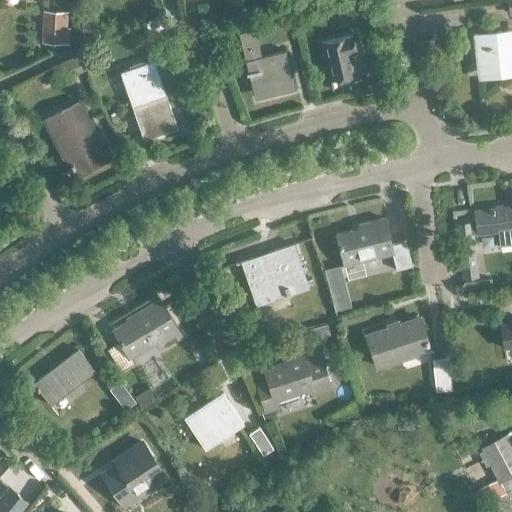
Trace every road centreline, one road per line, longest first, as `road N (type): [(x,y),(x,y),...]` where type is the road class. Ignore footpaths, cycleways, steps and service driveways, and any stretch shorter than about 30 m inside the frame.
road 1 (unclassified): [(173,238),(304,188),(415,162)]
road 2 (unclassified): [(0,347),(68,297),(173,238)]
road 3 (unclassified): [(69,218),(239,140)]
road 4 (unclassified): [(239,140),(421,98)]
road 5 (unclassified): [(239,140),(191,14)]
road 6 (unclassified): [(69,218),(0,108)]
